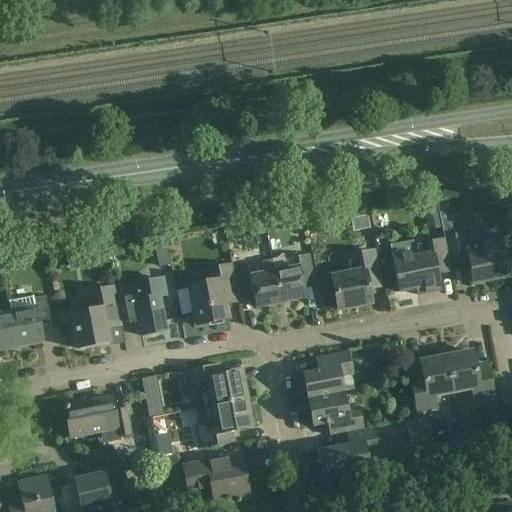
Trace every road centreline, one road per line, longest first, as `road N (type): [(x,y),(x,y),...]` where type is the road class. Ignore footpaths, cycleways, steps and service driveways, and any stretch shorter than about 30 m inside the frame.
road 1 (residential): [(0,453),(22,444),(23,400),(41,383),(242,343),(271,349)]
road 2 (residential): [(511,391),(492,315),(477,310),(271,349)]
road 3 (tertiary): [(0,196),(295,152)]
road 4 (tertiary): [(511,112),(295,152)]
road 5 (tertiary): [(295,152),(511,143)]
road 6 (residential): [(298,511),(271,349)]
